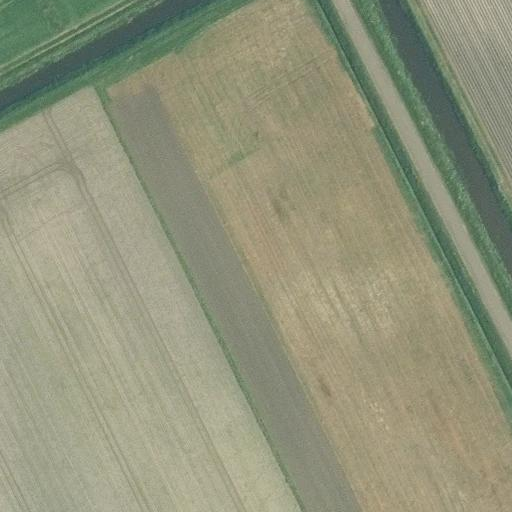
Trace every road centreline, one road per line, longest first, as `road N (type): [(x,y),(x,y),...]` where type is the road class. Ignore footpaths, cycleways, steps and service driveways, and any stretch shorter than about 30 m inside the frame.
road 1 (unclassified): [(511,350),(338,0)]
road 2 (track): [(412,0),(511,197)]
